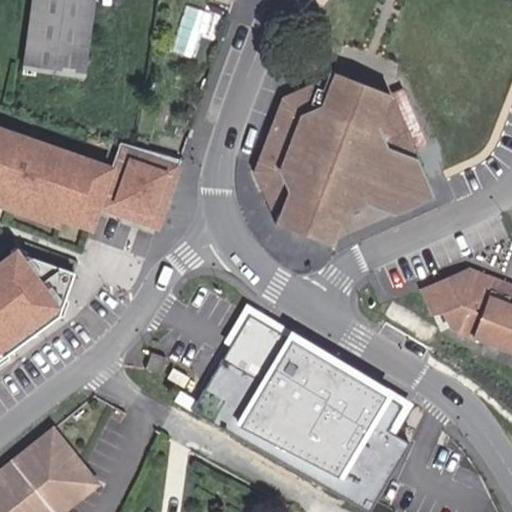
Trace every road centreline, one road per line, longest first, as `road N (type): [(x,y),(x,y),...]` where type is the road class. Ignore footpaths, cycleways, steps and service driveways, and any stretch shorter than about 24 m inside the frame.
road 1 (residential): [(340,511),(85,370)]
road 2 (secondary): [(313,308),(446,393),(511,475)]
road 3 (secondary): [(286,0),(221,156),(227,233)]
road 4 (residential): [(511,185),(361,260),(329,282),(313,308)]
road 5 (residential): [(227,233),(150,285),(120,342),(85,370)]
